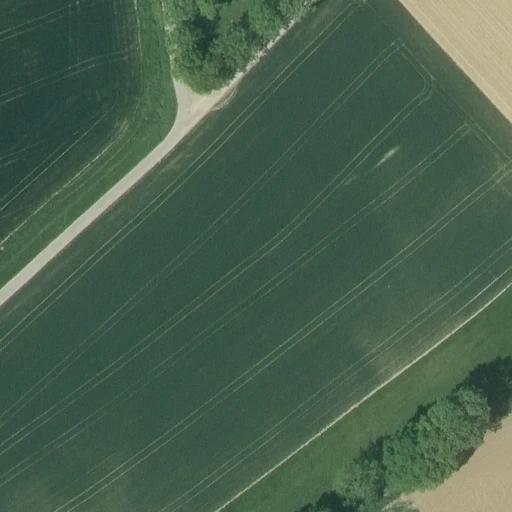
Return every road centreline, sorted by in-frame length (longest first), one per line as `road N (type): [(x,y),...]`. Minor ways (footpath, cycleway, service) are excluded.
road 1 (track): [(309,0),(0,305)]
road 2 (track): [(136,0),(146,80),(131,128),(0,251)]
